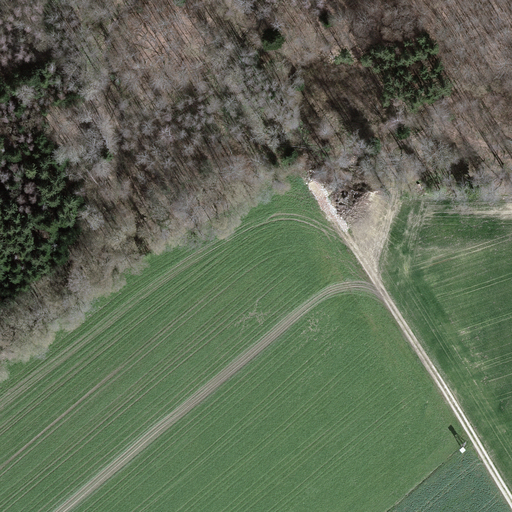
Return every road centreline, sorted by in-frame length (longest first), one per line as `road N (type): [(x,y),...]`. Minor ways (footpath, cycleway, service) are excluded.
road 1 (track): [(511,496),(313,185)]
road 2 (track): [(0,301),(125,197)]
